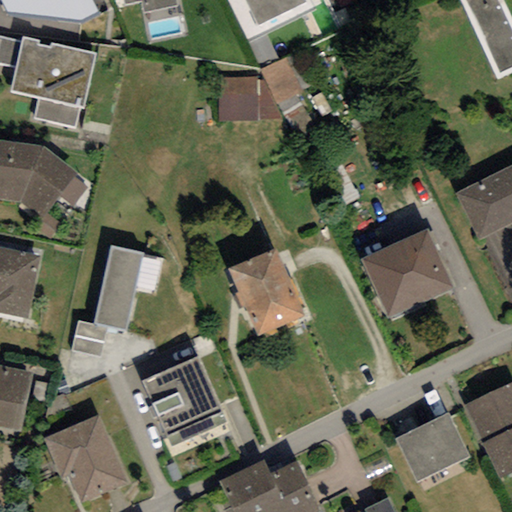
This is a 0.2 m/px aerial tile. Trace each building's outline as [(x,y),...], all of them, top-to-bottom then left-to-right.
[(91,0),(0,0),(9,19),(81,25),(100,17),(91,0)] [(123,0),(125,7),(142,3),(144,14),(178,8),(175,0),(123,0)] [(244,0),(258,28),(306,5),(303,0),(244,0)] [(511,23),(501,0),(459,0),(498,82),(511,75),(511,23)] [(0,65),(17,69),(22,44),(0,39),(0,65)] [(17,69),(11,94),(39,100),(80,109),(83,109),(94,57),(53,48),(52,52),(37,49),(38,44),(23,41),(22,44),(17,69)] [(288,59),(262,71),(278,104),(304,92),(288,59)] [(257,77),(220,78),(220,94),(217,94),(218,122),(282,121),(263,82),(258,82),(257,77)] [(75,129),(80,109),(39,100),(34,120),(75,129)] [(43,148),(0,142),(0,200),(20,203),(42,221),(61,198),(72,207),(87,189),(76,179),(78,176),(43,148)] [(511,169),(457,196),(479,241),(511,224),(511,169)] [(428,234),(362,264),(388,322),(455,292),(428,234)] [(143,256),(112,249),(96,325),(108,327),(127,331),(143,256)] [(39,259),(0,250),(0,314),(26,320),(39,259)] [(277,252),(228,273),(257,341),(305,321),(277,252)] [(96,325),(79,321),(73,351),(101,357),(108,327),(96,325)] [(198,364),(145,386),(172,449),(224,427),(198,364)] [(0,429),(21,434),(33,375),(0,368),(0,429)] [(511,385),(465,408),(500,481),(511,475),(511,385)] [(448,416),(396,442),(417,486),(470,460),(448,416)] [(101,417),(44,442),(61,482),(69,478),(81,506),(130,485),(101,417)] [(385,459),(364,469),(370,482),(391,472),(385,459)] [(264,465),(219,485),(231,511),(318,511),(297,466),(270,478),(264,465)] [(393,511),(388,500),(365,511),(393,511)]
